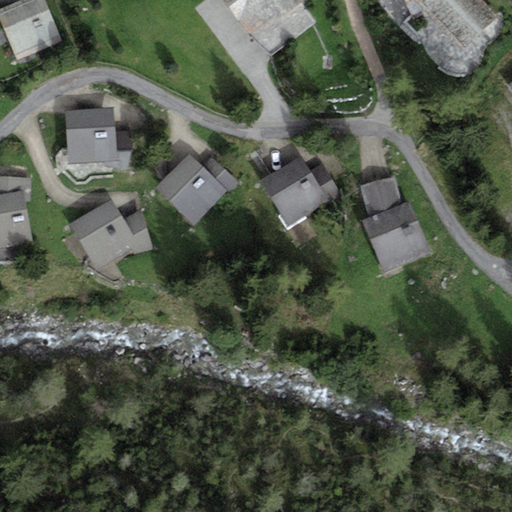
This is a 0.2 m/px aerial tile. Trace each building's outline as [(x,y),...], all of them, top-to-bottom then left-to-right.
[(19,0),(0,8),(0,21),(16,60),(62,40),(44,0),(19,0)] [(299,0),(219,0),(248,38),(299,0)] [(403,0),(405,4),(414,0),(461,51),(497,16),(481,0),(403,0)] [(113,107),(65,111),(68,165),(105,162),(128,171),(134,134),(115,131),(113,107)] [(188,151),(153,188),(193,226),(225,192),(228,194),(239,182),(211,156),(203,165),(188,151)] [(300,156),(261,180),(288,225),(340,193),(322,164),(309,172),(300,156)] [(0,249),(34,243),(26,202),(30,203),(31,179),(0,176),(0,249)] [(369,218),(362,220),(384,272),(430,253),(409,201),(402,204),(395,178),(360,186),(369,218)] [(111,199),(68,223),(97,272),(133,250),(135,254),(154,250),(141,210),(124,219),(111,199)]
